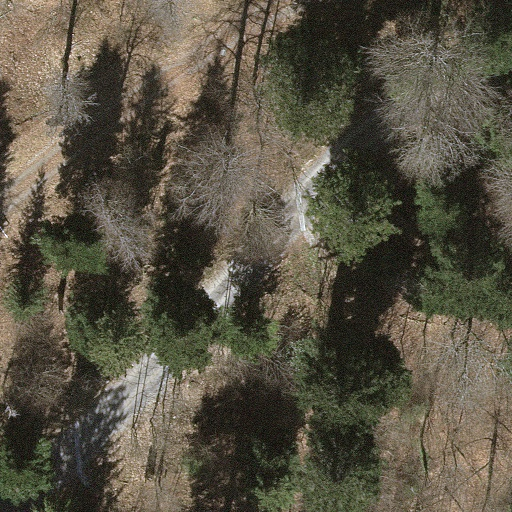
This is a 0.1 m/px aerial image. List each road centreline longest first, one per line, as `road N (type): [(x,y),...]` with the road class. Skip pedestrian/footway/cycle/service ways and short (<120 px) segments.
road 1 (track): [(511,46),(374,130),(294,207),(177,345),(1,511)]
road 2 (track): [(285,0),(0,204)]
